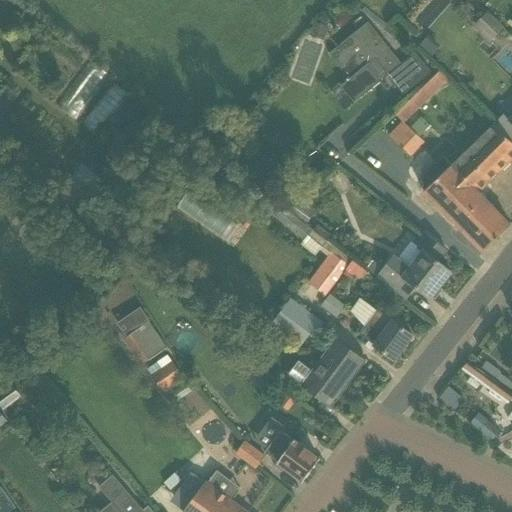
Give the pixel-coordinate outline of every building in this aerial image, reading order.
[(505,27),(488,11),(473,27),(490,43),(505,27)] [(324,41),(328,27),(314,22),(309,36),(324,41)] [(329,55),(349,78),(343,84),(355,100),(369,89),(370,91),(389,76),(405,95),(432,73),(416,53),(402,64),(369,23),(329,55)] [(81,59),(62,111),(83,119),(102,67),(81,59)] [(398,118),(403,124),(448,83),(439,73),(394,114),(398,118)] [(403,124),(398,118),(383,133),(411,159),(425,143),(403,124)] [(443,157),(436,163),(423,177),(425,191),(424,192),(483,253),(511,226),(478,192),(511,159),(511,143),(497,127),(495,126),(453,167),(443,157)] [(287,187),(277,180),(268,190),(278,198),(287,187)] [(266,192),(255,183),(247,193),(258,202),(266,192)] [(114,197),(102,213),(104,214),(97,225),(117,240),(125,230),(122,228),(121,228),(122,227),(134,212),(114,197)] [(302,198),(290,213),(307,226),(318,212),(302,198)] [(316,225),(312,230),(327,242),(328,242),(332,237),(316,225)] [(407,300),(416,288),(430,299),(451,272),(438,262),(447,250),(427,235),(417,248),(424,253),(410,269),(395,257),(385,270),(379,277),(407,300)] [(121,267),(130,257),(116,245),(115,246),(106,239),(99,248),(107,255),(107,256),(121,267)] [(330,257),(331,255),(348,267),(352,262),(353,260),(336,248),(328,242),(327,242),(321,250),(330,257)] [(322,301),(348,267),(331,255),(330,257),(306,289),(322,301)] [(385,270),(372,261),(367,268),(379,277),(385,270)] [(352,262),(348,267),(361,278),(366,273),(352,262)] [(346,306),(331,295),(321,307),(336,319),(346,306)] [(314,335),(327,317),(301,297),(287,315),(288,316),(278,329),(299,344),(309,331),(314,335)] [(117,325),(126,338),(123,340),(141,366),(168,348),(150,321),(140,308),(117,325)] [(413,335),(394,321),(393,322),(378,311),(360,335),(375,346),(374,346),(394,361),(413,335)] [(218,353),(229,362),(239,348),(228,340),(218,353)] [(304,386),(331,406),(364,361),(337,341),(304,386)] [(171,361),(151,374),(164,393),(184,379),(171,361)] [(481,369),(495,379),(499,373),(501,372),(487,361),(481,369)] [(511,394),(469,364),(466,369),(509,400),(511,395),(511,394)] [(0,406),(3,411),(21,397),(12,385),(0,393),(0,406)] [(455,409),(461,402),(452,394),(447,390),(440,398),(455,409)] [(493,440),(500,431),(489,421),(480,431),(492,441),(493,440)] [(264,453),(278,463),(304,482),(320,460),(280,431),(264,453)] [(236,454),(255,469),(264,457),(243,443),(236,454)] [(183,511),(246,511),(230,500),(240,487),(216,470),(207,484),(192,472),(170,502),(183,511)] [(99,511),(141,511),(143,511),(113,475),(99,487),(112,502),(99,511)]
